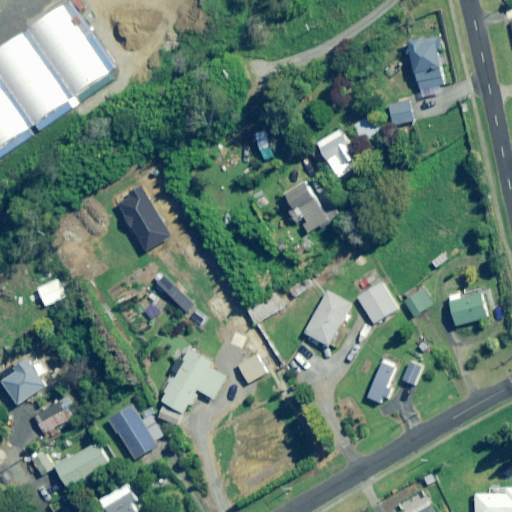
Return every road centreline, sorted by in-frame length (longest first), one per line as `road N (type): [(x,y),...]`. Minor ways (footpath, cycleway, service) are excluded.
road 1 (residential): [(511,386),(295,511)]
road 2 (tertiary): [(511,196),(469,0)]
